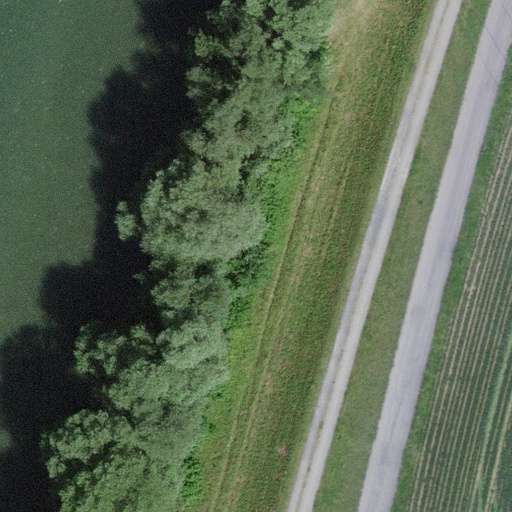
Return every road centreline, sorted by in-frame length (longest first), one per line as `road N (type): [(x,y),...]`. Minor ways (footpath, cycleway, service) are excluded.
road 1 (track): [(451,0),(299,511)]
road 2 (track): [(368,0),(224,511)]
